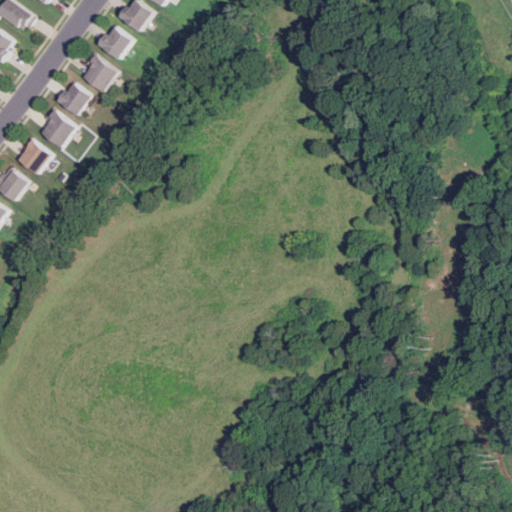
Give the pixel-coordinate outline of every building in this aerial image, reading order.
[(29,31),(41,16),(21,0),(15,0),(6,12),(29,31)] [(140,0),(126,17),(143,32),(159,12),(144,0),(140,0)] [(103,46),(122,60),(137,39),(118,25),(103,46)] [(21,42),(4,27),(0,31),(0,58),(4,62),(21,42)] [(83,74),(102,92),(120,72),(101,54),(83,74)] [(59,102),(77,116),(93,95),(74,81),(59,102)] [(40,132),(60,148),(77,126),(56,110),(40,132)] [(36,174),(52,154),(33,139),(17,159),(36,174)] [(0,177),(0,190),(12,201),(28,182),(10,166),(0,177)] [(0,223),(9,208),(0,203),(0,223)]
